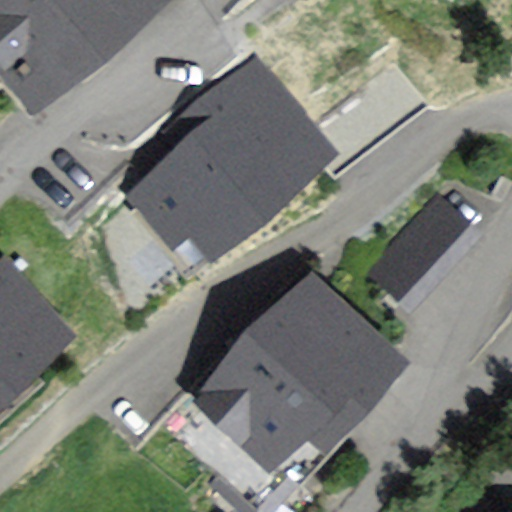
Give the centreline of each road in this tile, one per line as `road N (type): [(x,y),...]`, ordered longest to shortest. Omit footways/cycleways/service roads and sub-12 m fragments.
road 1 (residential): [(511,107),(460,125),(332,223),(147,344),(0,474)]
road 2 (residential): [(0,178),(215,0)]
road 3 (residential): [(420,437),(511,236)]
road 4 (residential): [(420,437),(511,345)]
